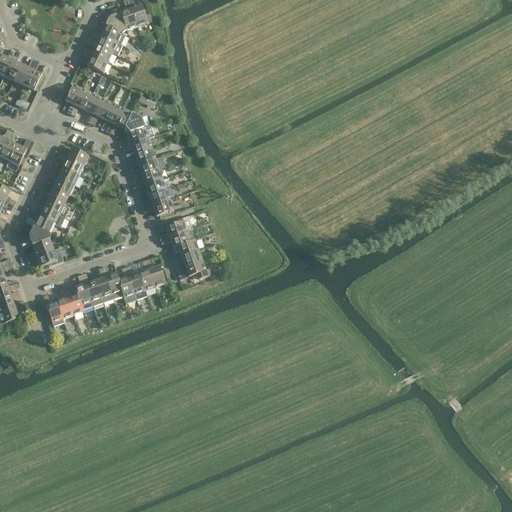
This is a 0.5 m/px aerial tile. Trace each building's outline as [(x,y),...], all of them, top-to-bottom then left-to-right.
[(141,7),(131,11),(137,28),(151,23),(152,23),(148,11),(143,13),(141,7)] [(131,11),(130,8),(126,9),(127,12),(120,14),(127,32),(137,28),(131,11)] [(107,24),(105,28),(122,36),(127,32),(120,14),(110,18),(107,16),(106,19),(104,23),(107,24)] [(125,37),(122,36),(105,28),(103,34),(100,32),(98,36),(120,47),(125,37)] [(99,41),(96,47),(113,55),(117,57),(122,47),(120,47),(98,36),(96,40),(99,41)] [(108,65),(113,55),(96,47),(93,53),(90,52),(88,55),(91,57),(108,65)] [(0,62),(0,76),(4,79),(13,59),(10,57),(8,60),(2,57),(0,62)] [(91,57),(87,67),(103,75),(108,65),(91,57)] [(16,64),(17,61),(13,59),(4,79),(14,83),(22,67),(16,64)] [(14,83),(23,88),(31,71),(22,67),(14,83)] [(31,71),(23,88),(33,93),(41,76),(31,71)] [(65,103),(75,108),(83,91),(73,86),(65,103)] [(75,108),(85,112),(93,96),(83,91),(75,108)] [(85,112),(94,117),(102,100),(93,96),(85,112)] [(147,100),(141,97),(138,103),(144,106),(147,100)] [(15,106),(26,111),(29,105),(18,100),(15,106)] [(102,100),(94,117),(104,122),(112,105),(102,100)] [(104,122),(114,127),(122,110),(112,105),(104,122)] [(114,127),(124,131),(132,115),(122,110),(114,127)] [(128,136),(145,130),(150,128),(146,118),(143,116),(141,119),(132,115),(124,131),(128,136)] [(149,140),(145,130),(128,136),(131,146),(149,140)] [(0,155),(7,142),(8,139),(4,137),(2,138),(2,139),(0,138),(0,155)] [(133,150),(135,156),(152,150),(149,140),(131,146),(128,147),(130,151),(133,150)] [(0,155),(0,159),(8,163),(16,146),(7,142),(0,155)] [(27,151),(16,146),(8,163),(19,168),(27,151)] [(67,160),(83,168),(88,158),(72,150),(67,160)] [(135,156),(138,166),(156,160),(152,150),(135,156)] [(67,160),(62,170),(78,178),(83,168),(67,160)] [(140,171),(142,177),(159,171),(156,160),(138,166),(139,167),(136,168),(137,172),(140,171)] [(57,180),(74,188),(78,178),(62,170),(57,180)] [(143,188),(146,187),(163,181),(159,171),(142,177),(144,183),(141,184),(143,188)] [(74,188),(57,180),(52,189),(69,197),(74,188)] [(147,191),(149,197),(167,191),(163,181),(146,187),(143,188),(144,192),(147,191)] [(0,200),(8,205),(10,201),(7,199),(10,193),(0,188),(0,200)] [(69,197),(52,189),(48,199),(64,207),(69,197)] [(150,209),(153,208),(170,201),(167,191),(149,197),(152,204),(148,205),(150,209)] [(48,199),(45,198),(43,202),(46,203),(43,209),(65,220),(70,210),(64,207),(48,199)] [(8,205),(0,200),(0,213),(3,207),(6,209),(8,205)] [(153,208),(150,209),(151,213),(154,212),(157,218),(174,212),(170,201),(153,208)] [(43,209),(40,215),(37,214),(35,217),(55,227),(60,230),(65,220),(43,209)] [(34,229),(50,237),(55,227),(35,217),(33,221),(36,223),(34,229)] [(187,233),(191,232),(193,231),(188,218),(175,222),(176,225),(166,229),(168,235),(165,236),(167,240),(187,233)] [(29,238),(30,241),(27,242),(28,246),(31,245),(32,249),(50,242),(50,237),(34,229),(29,238)] [(174,250),(178,248),(191,243),(194,241),(191,232),(187,233),(167,240),(168,244),(171,243),(174,250)] [(178,259),(199,252),(195,241),(194,241),(191,243),(178,248),(180,255),(177,256),(178,259)] [(50,242),(32,249),(36,259),(54,252),(50,242)] [(54,252),(36,259),(33,260),(34,264),(38,263),(40,269),(48,266),(49,269),(64,263),(59,250),(54,252)] [(185,268),(202,262),(199,252),(178,259),(180,263),(183,262),(185,268)] [(185,268),(187,274),(184,275),(186,280),(189,279),(197,276),(199,281),(212,277),(209,271),(206,272),(202,262),(185,268)] [(145,273),(139,275),(145,292),(155,289),(149,271),(148,268),(144,270),(145,273)] [(155,289),(166,285),(160,268),(149,271),(155,289)] [(147,298),(145,292),(139,275),(133,277),(132,274),(127,276),(129,279),(135,296),(136,301),(147,298)] [(118,282),(119,282),(116,275),(106,279),(112,297),(122,293),(118,282)] [(95,283),(102,300),(112,297),(106,279),(105,276),(101,277),(102,280),(95,283)] [(125,280),(119,282),(118,282),(122,293),(124,300),(135,296),(129,279),(127,276),(124,277),(125,280)] [(5,279),(0,280),(0,292),(8,289),(11,288),(10,284),(7,286),(5,279)] [(91,304),(85,286),(84,283),(80,284),(81,287),(74,290),(77,297),(77,296),(81,307),(91,304)] [(85,286),(91,304),(102,300),(95,283),(85,286)] [(0,303),(12,299),(8,289),(0,292),(0,303)] [(77,296),(77,297),(67,300),(73,318),(84,314),(81,307),(77,296)] [(12,299),(0,303),(0,315),(15,310),(12,299)] [(63,321),(73,318),(67,300),(57,304),(63,321)] [(51,322),(52,325),(54,328),(64,325),(63,321),(57,304),(53,305),(52,303),(49,303),(45,304),(46,307),(50,319),(51,322)] [(15,310),(0,315),(0,326),(19,320),(15,310)]
